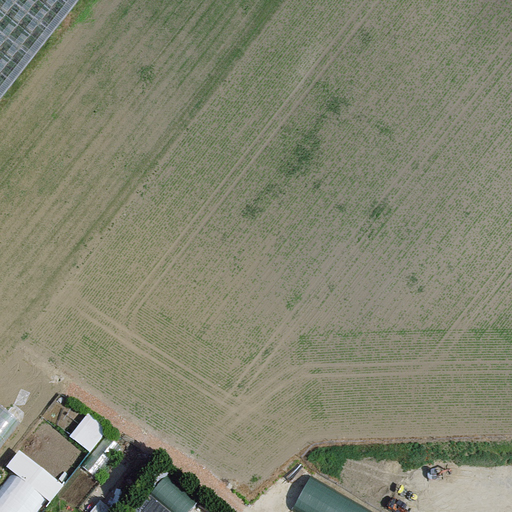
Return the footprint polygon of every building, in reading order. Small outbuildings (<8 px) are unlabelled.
[(0,0),(0,96),(75,0),(0,0)] [(0,446),(23,416),(0,398),(0,446)] [(75,435),(95,450),(112,427),(92,412),(75,435)] [(28,452),(0,489),(0,511),(36,511),(49,495),(58,501),(71,483),(28,452)] [(154,499),(173,511),(191,511),(203,496),(171,474),(154,499)] [(377,511),(318,475),(298,508),(303,511),(377,511)] [(165,511),(167,509),(154,500),(145,511),(165,511)]
